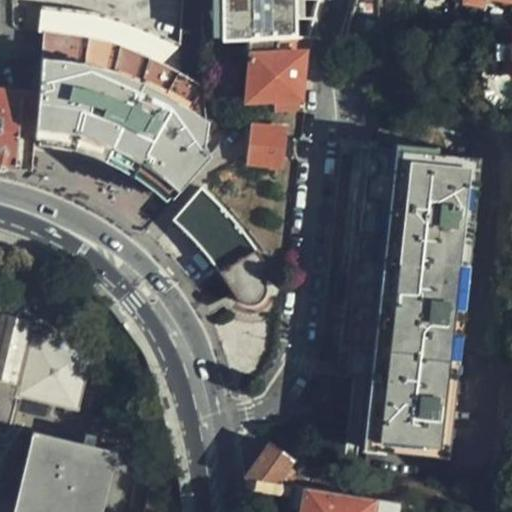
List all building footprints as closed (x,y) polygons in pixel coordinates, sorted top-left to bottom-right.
[(223,0),(203,0),(204,43),(225,43),(225,33),(223,0)] [(269,0),(270,13),(238,16),(238,32),(238,41),(246,41),(308,39),(314,14),(314,0),(269,0)] [(349,0),(340,36),(361,35),(378,34),(377,0),(349,0)] [(40,94),(39,132),(39,142),(65,146),(97,155),(135,175),(169,200),(213,149),(205,142),(206,115),(175,99),(151,88),(163,64),(180,44),(97,12),(43,5),(39,28),(41,29),(40,94)] [(238,41),(238,32),(225,33),(225,43),(238,41)] [(252,113),(295,112),(297,96),(304,53),(314,52),(317,38),(308,39),(246,41),(246,56),(250,56),(249,99),(254,98),(252,113)] [(175,99),(206,115),(206,105),(206,86),(194,79),(175,69),(163,64),(151,88),(175,99)] [(0,165),(16,170),(19,131),(21,93),(0,90),(0,165)] [(19,131),(39,132),(40,94),(21,93),(19,131)] [(361,148),(335,362),(345,363),(344,372),(343,383),(354,385),(352,400),(346,447),(449,460),(485,163),(402,153),(405,132),(378,128),(375,149),(361,148)] [(277,164),(282,134),(281,131),(255,129),(254,132),(246,130),(243,160),(252,160),(277,164)] [(268,268),(255,248),(254,246),(246,235),(228,212),(202,188),(175,219),(188,230),(204,247),(219,265),(242,303),(245,304),(253,305),(261,303),(264,300),(267,295),(267,289),(266,287),(263,286),(260,274),(268,268)] [(95,338),(0,315),(0,440),(6,442),(15,404),(19,405),(77,418),(95,338)] [(0,445),(9,446),(19,405),(15,404),(6,442),(0,440),(0,445)] [(102,511),(116,460),(31,439),(12,511),(102,511)] [(255,467),(256,480),(298,487),(305,487),(324,491),(326,481),(311,478),(312,470),(285,466),(284,467),(255,467)] [(395,511),(397,502),(324,491),(305,487),(300,511),(395,511)]
